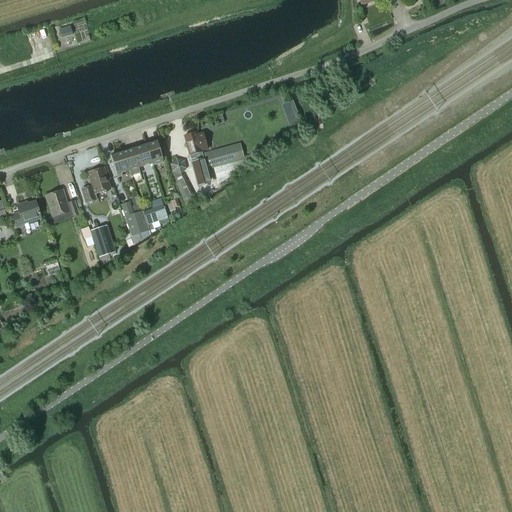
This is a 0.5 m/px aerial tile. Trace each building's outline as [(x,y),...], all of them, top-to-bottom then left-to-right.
[(61,38),(72,35),(70,27),(58,31),(61,38)] [(196,133),(184,136),(193,168),(194,168),(199,184),(209,181),(206,170),(207,170),(206,164),(213,162),(214,168),(243,161),(244,160),(239,144),(202,154),(201,151),(207,150),(203,132),(196,134),(196,133)] [(156,141),(144,145),(150,163),(151,163),(152,166),(162,163),(161,160),(162,160),(156,141)] [(150,163),(144,145),(134,148),(140,167),(150,163)] [(132,149),(121,152),(127,171),(130,171),(132,176),(140,173),(138,167),(132,149)] [(121,173),(127,171),(121,152),(110,156),(117,178),(121,176),(121,173)] [(180,175),(186,170),(185,161),(177,159),(170,165),(172,173),(180,175)] [(86,204),(95,201),(93,195),(110,190),(104,169),(88,174),(92,187),(82,190),(86,204)] [(195,200),(182,175),(174,178),(178,190),(179,190),(184,204),(191,202),(195,200)] [(67,205),(62,191),(46,196),(53,218),(55,223),(78,216),(74,203),(67,205)] [(169,212),(175,210),(174,209),(179,207),(176,200),(166,204),(169,212)] [(41,219),(35,201),(25,204),(24,202),(16,205),(19,212),(11,215),(16,229),(24,227),(24,225),(41,219)] [(133,215),(132,211),(129,203),(121,206),(131,237),(148,231),(142,212),(133,215)] [(158,222),(167,219),(163,205),(153,209),(158,222)] [(147,226),(158,222),(153,209),(143,212),(147,226)] [(107,226),(90,231),(99,258),(115,253),(107,226)] [(84,240),(90,238),(92,237),(88,227),(80,230),(81,233),(84,240)] [(31,295),(22,298),(25,307),(34,304),(31,295)]
